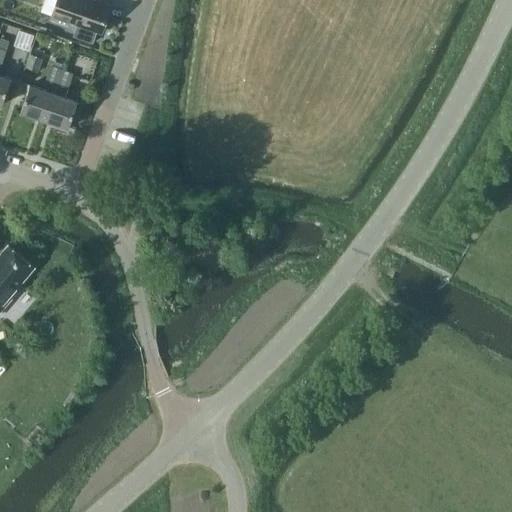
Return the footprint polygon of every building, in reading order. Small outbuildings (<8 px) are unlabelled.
[(76,24),(72,36),(92,44),(97,31),(101,32),(110,6),(92,0),(56,0),(50,19),(66,25),(68,21),(76,24)] [(43,58),(30,54),(25,69),(38,73),(43,58)] [(44,81),(55,85),(55,84),(60,70),(49,66),(44,81)] [(60,70),(55,84),(55,85),(66,88),(71,73),(60,70)] [(0,104),(0,105),(9,78),(0,74),(0,104)] [(28,84),(19,111),(43,119),(52,92),(28,84)] [(43,119),(67,127),(76,100),(64,96),(66,88),(55,85),(52,92),(43,119)] [(0,309),(17,289),(15,287),(33,266),(7,244),(0,252),(0,309)]
